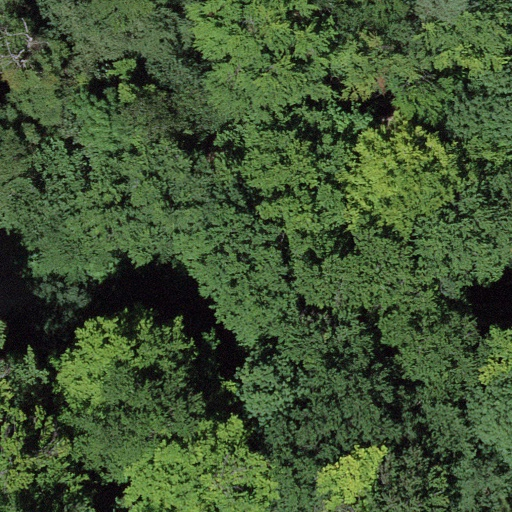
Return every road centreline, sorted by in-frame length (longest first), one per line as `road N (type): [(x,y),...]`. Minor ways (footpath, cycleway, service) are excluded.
road 1 (track): [(511,196),(201,134),(511,66)]
road 2 (track): [(511,128),(201,134),(71,226),(0,304)]
road 3 (track): [(0,410),(1,422),(133,511)]
